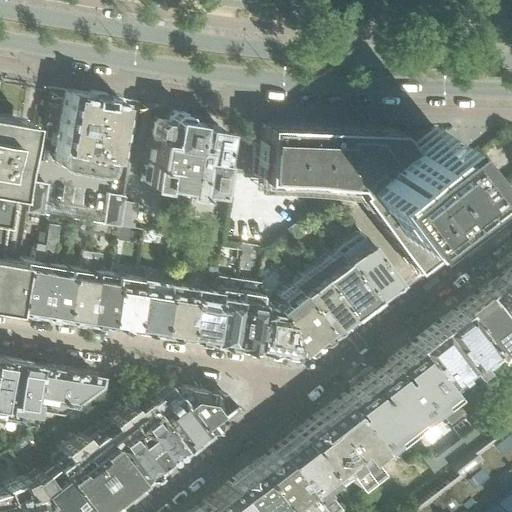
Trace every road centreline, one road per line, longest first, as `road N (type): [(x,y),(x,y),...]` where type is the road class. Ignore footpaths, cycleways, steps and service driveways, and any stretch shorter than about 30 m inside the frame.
road 1 (secondary): [(511,61),(250,48),(0,9)]
road 2 (secondary): [(0,42),(315,85),(511,91)]
road 3 (residential): [(0,329),(312,378)]
road 4 (residential): [(511,221),(312,378)]
road 5 (residential): [(312,378),(135,511)]
